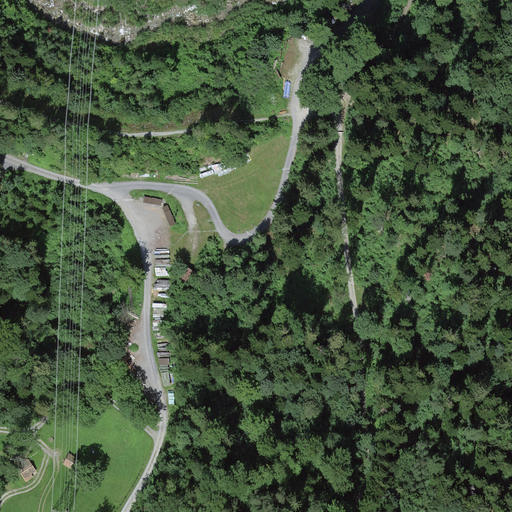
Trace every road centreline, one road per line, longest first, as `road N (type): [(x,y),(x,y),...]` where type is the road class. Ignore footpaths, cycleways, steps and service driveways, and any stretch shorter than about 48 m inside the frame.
road 1 (trunk): [(355,511),(369,140),(365,0)]
road 2 (track): [(353,511),(370,455),(339,198),(341,116),(299,113)]
road 3 (track): [(115,189),(192,192),(231,239),(249,236),(280,193),(299,113)]
road 4 (track): [(146,305),(161,428),(124,511)]
road 5 (track): [(299,113),(312,70),(373,0)]
road 6 (track): [(61,386),(80,369),(159,440)]
road 7 (track): [(115,189),(146,246),(146,305)]
